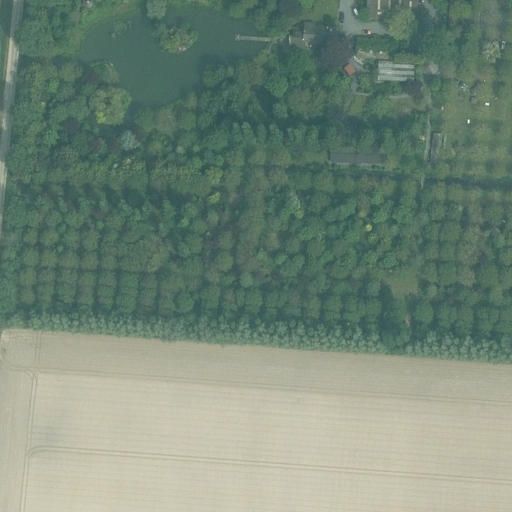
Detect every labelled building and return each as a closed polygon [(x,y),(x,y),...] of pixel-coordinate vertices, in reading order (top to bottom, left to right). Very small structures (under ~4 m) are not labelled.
[(417,23),(418,0),(367,0),(367,20),(417,23)] [(465,7),(462,32),(476,33),(478,8),(465,7)] [(289,38),(289,47),(293,48),(293,50),(304,50),(305,43),(328,44),(328,40),(328,30),(315,29),(315,25),(305,25),(305,30),(294,30),(294,38),(289,38)] [(415,65),(379,63),(378,82),(414,83),(415,65)] [(330,148),(329,163),(355,164),(356,165),(357,165),(358,165),(359,165),(360,165),(361,165),(362,165),(363,165),(363,164),(386,165),(387,150),(330,148)]
